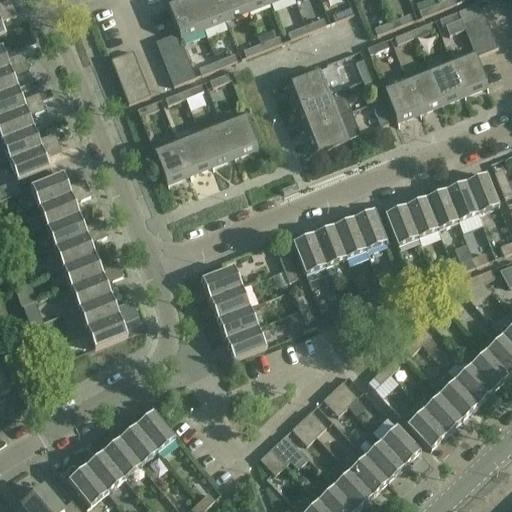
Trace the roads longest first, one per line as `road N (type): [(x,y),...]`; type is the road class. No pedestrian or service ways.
road 1 (residential): [(152,268),(511,127)]
road 2 (residential): [(0,460),(162,353),(171,313),(152,268)]
road 3 (residential): [(152,268),(53,24)]
